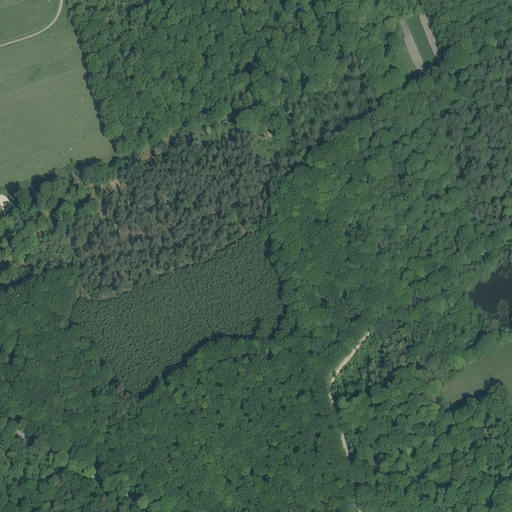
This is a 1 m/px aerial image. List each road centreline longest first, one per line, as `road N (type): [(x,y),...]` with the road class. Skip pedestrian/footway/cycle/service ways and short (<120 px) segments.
road 1 (unknown): [(66,0),(113,159),(393,83),(475,260)]
road 2 (track): [(360,511),(332,380),(397,300),(511,240)]
road 3 (track): [(0,423),(157,511)]
